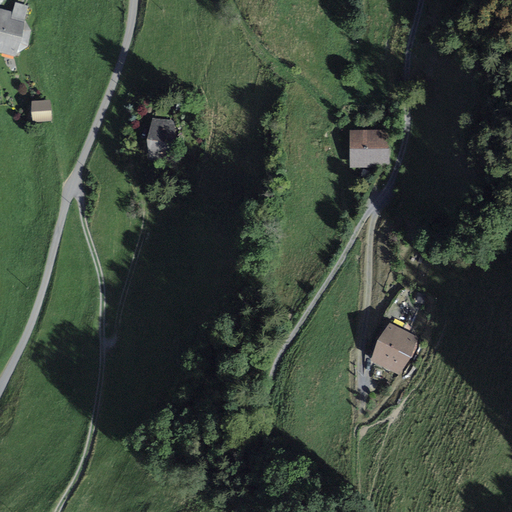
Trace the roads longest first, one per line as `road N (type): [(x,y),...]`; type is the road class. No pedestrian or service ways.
road 1 (track): [(238,511),(283,349),(400,164),(423,0)]
road 2 (unclassified): [(0,385),(38,303),(70,189),(114,82),(133,0)]
road 3 (track): [(59,511),(88,445),(104,350),(104,289),(72,184)]
road 4 (track): [(363,401),(375,207)]
